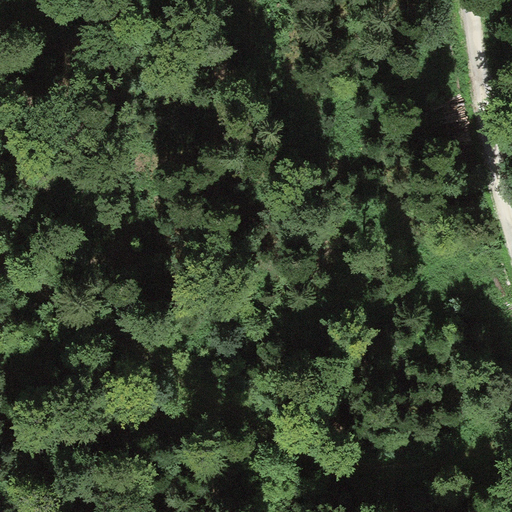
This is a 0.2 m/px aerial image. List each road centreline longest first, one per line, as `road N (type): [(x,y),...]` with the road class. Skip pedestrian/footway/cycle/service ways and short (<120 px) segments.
road 1 (track): [(0,262),(212,399),(313,453),(349,464),(412,465),(511,429)]
road 2 (track): [(511,235),(481,116),(468,0)]
